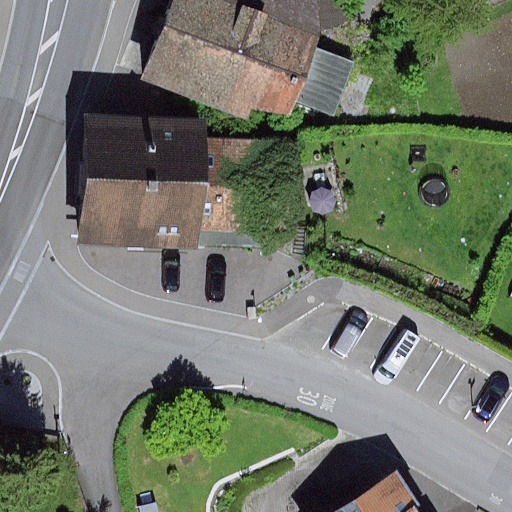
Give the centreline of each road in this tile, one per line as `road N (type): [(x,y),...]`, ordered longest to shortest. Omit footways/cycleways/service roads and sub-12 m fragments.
road 1 (residential): [(511,488),(419,433),(297,379),(103,344),(0,296)]
road 2 (primary): [(57,0),(0,196)]
